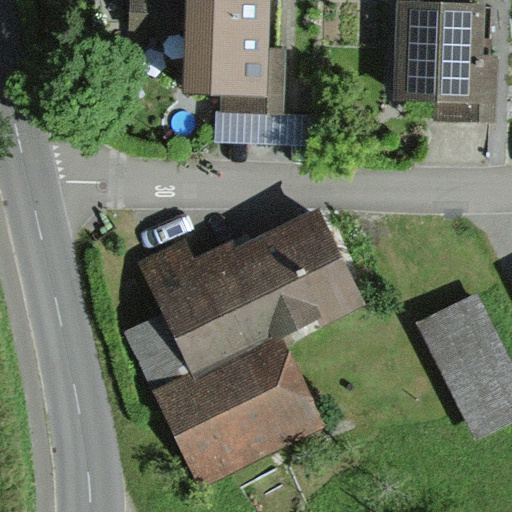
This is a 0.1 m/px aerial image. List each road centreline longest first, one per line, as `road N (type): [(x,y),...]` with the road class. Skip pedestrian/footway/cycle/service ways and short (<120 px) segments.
road 1 (residential): [(28,192),(511,182)]
road 2 (tertiary): [(28,192),(82,416),(88,511)]
road 3 (tertiary): [(0,59),(28,192)]
